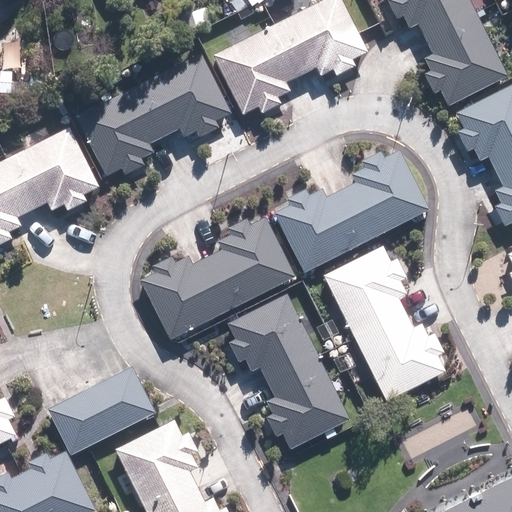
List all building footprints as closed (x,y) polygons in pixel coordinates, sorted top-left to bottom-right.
[(215,4),(214,0),(174,0),(180,16),(215,4)] [(370,52),(344,0),(325,0),(214,55),(244,114),(259,107),(262,113),(282,102),(279,97),(293,90),(288,82),(317,67),(321,76),(334,69),(337,76),(358,65),(355,60),(370,52)] [(265,0),(246,0),(252,8),(265,0)] [(508,77),(469,0),(387,0),(398,20),(404,17),(410,29),(419,25),(433,54),(425,58),(431,72),(425,74),(436,95),(441,92),(449,107),(508,77)] [(212,23),(207,9),(191,14),(196,28),(212,23)] [(232,114),(202,54),(76,117),(106,176),(121,169),(123,175),(144,164),(141,159),(154,152),(150,143),(179,129),(183,138),(196,131),(199,137),(219,127),(216,121),(232,114)] [(511,86),(456,114),(464,129),(458,132),(468,153),(475,150),(481,162),(489,158),(504,187),(495,191),(502,204),(496,207),(506,227),(511,225),(511,224),(511,86)] [(101,187),(71,128),(0,163),(0,244),(13,238),(10,232),(23,225),(19,217),(48,203),(52,211),(65,205),(68,211),(88,201),(85,195),(101,187)] [(304,272),(430,209),(400,150),(385,158),(382,152),(361,162),(364,168),(352,174),(356,183),(327,197),(323,189),(310,195),(307,190),(286,200),(289,206),(274,213),(304,272)] [(170,340),(296,277),(266,217),(250,225),(248,219),(227,229),(230,236),(218,242),(222,250),(193,265),(189,256),(175,263),(173,257),(152,268),(155,273),(140,281),(170,340)] [(385,246),(325,276),(388,401),(447,372),(440,357),(445,355),(435,334),(429,337),(423,323),(414,328),(400,299),(408,295),(402,282),(408,279),(398,259),(392,262),(385,246)] [(351,420),(288,294),(228,324),(236,339),(230,342),(240,362),(247,359),(253,372),(261,368),(276,396),(267,401),(274,414),(268,417),(278,437),(284,434),(291,449),(351,420)] [(48,409),(70,455),(155,413),(133,367),(48,409)] [(0,444),(17,436),(10,421),(15,419),(5,398),(0,400),(0,444)] [(175,419),(116,448),(147,511),(228,511),(226,507),(220,510),(213,496),(205,501),(190,472),(199,468),(193,455),(199,452),(189,432),(183,435),(175,419)] [(0,511),(95,511),(97,511),(67,452),(52,459),(49,453),(29,462),(32,468),(13,477),(10,471),(0,476),(0,511)] [(511,511),(511,476),(439,511),(511,511)]
